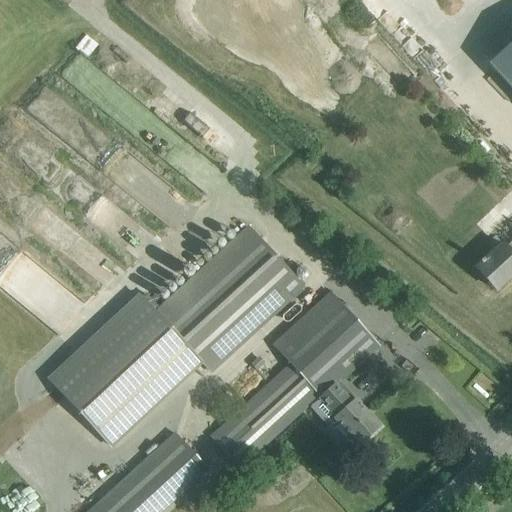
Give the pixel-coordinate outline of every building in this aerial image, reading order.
[(511,44),(492,62),(511,85),(511,44)] [(141,143),(134,153),(190,191),(192,189),(207,199),(229,166),(126,97),(117,111),(135,123),(128,134),(141,143)] [(270,135),(260,141),(272,161),(283,155),(270,135)] [(304,283),(250,224),(156,309),(204,363),(210,369),(304,283)] [(511,244),(506,249),(502,245),(476,269),(496,291),(511,275),(511,244)] [(379,346),(365,331),(329,292),(269,347),(287,367),(210,437),(239,469),(319,396),(337,416),(334,419),(358,446),(379,427),(355,400),(350,404),(334,387),(379,346)] [(143,295),(49,383),(111,449),(204,363),(156,309),(143,295)] [(145,511),(202,462),(178,435),(90,511),(145,511)]
